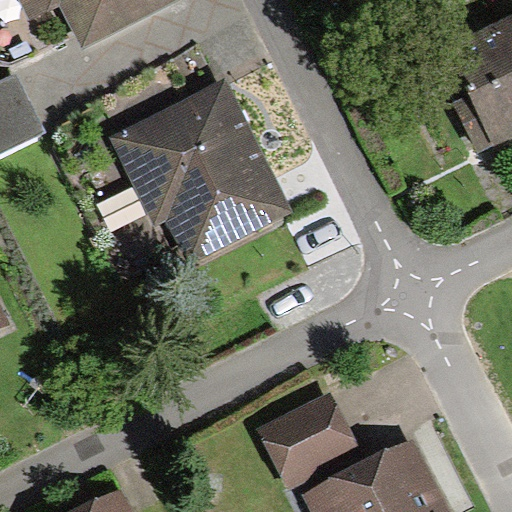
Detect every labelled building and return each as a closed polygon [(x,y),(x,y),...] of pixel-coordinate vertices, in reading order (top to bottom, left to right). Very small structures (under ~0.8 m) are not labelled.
[(172,0),(19,0),(27,17),(58,3),(77,45),(172,0)] [(511,18),(449,48),(472,97),(459,103),(482,151),(511,137),(511,18)] [(0,153),(30,139),(3,81),(0,82),(0,153)] [(284,212),(224,88),(111,143),(150,224),(168,215),(189,258),(284,212)] [(328,398),(260,428),(285,484),(353,454),(328,398)] [(438,511),(409,448),(303,496),(310,511),(438,511)] [(119,511),(115,501),(90,511),(119,511)]
